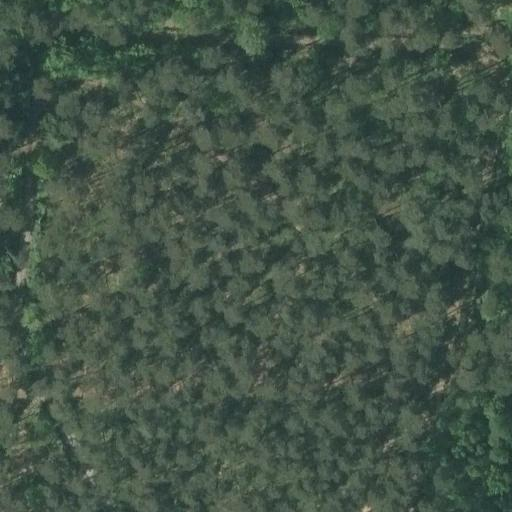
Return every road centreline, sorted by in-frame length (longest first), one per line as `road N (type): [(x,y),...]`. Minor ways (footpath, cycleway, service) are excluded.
road 1 (track): [(357,511),(392,410),(387,322),(372,291),(169,121),(83,77),(52,82),(36,109),(24,330),(31,364),(109,511)]
road 2 (track): [(409,511),(489,85),(484,61),(466,51),(33,38),(0,183)]
